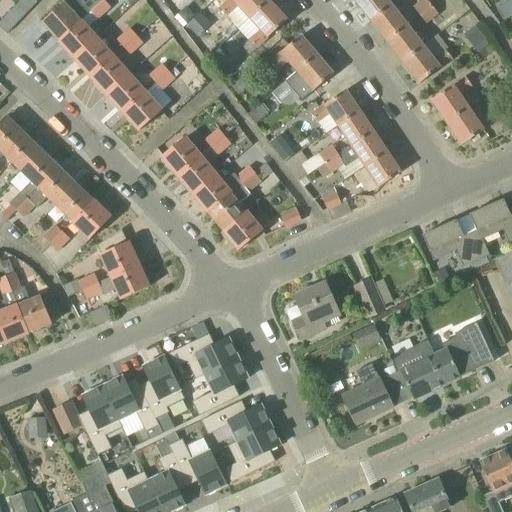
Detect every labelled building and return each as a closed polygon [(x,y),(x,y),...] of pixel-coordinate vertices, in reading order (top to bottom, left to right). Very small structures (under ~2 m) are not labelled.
[(20,21),(37,3),(33,0),(22,0),(11,12),(20,21)] [(92,12),(104,1),(103,0),(90,0),(85,5),(92,12)] [(239,29),(249,19),(269,1),(268,0),(229,0),(220,9),(239,29)] [(371,22),(392,5),(387,0),(354,0),(371,22)] [(419,17),(432,7),(426,0),(425,0),(413,9),(419,17)] [(511,0),(508,0),(498,5),(504,17),(511,13),(511,0)] [(104,1),(92,12),(81,22),(59,42),(75,60),(97,40),(87,29),(98,19),(110,8),(104,1)] [(250,41),(257,49),(287,21),(269,1),(249,19),(260,31),(250,41)] [(59,42),(81,22),(64,3),(42,23),(59,42)] [(387,42),(408,26),(392,5),(371,22),(387,42)] [(192,21),(188,25),(197,35),(217,17),(207,7),(192,21)] [(419,17),(425,25),(438,15),(434,10),(432,7),(419,17)] [(403,63),(424,47),(408,26),(387,42),(403,63)] [(465,34),(477,50),(488,43),(476,26),(465,34)] [(124,48),(136,36),(130,29),(117,41),(124,48)] [(136,36),(124,48),(130,55),(143,44),(136,36)] [(297,73),(318,55),(301,36),(270,63),(277,71),(288,62),(297,73)] [(91,77),(113,57),(97,40),(75,60),(91,77)] [(434,60),(424,47),(403,63),(420,85),(452,59),(446,51),(434,60)] [(286,82),(302,102),(334,75),(318,55),(297,73),(286,82)] [(107,95),(129,75),(113,57),(91,77),(107,95)] [(156,83),(168,72),(162,65),(150,76),(156,83)] [(168,72),(156,83),(162,91),(175,79),(168,72)] [(123,113),(145,93),(129,75),(107,95),(123,113)] [(241,76),(230,85),(239,95),(250,85),(241,76)] [(469,109),(460,95),(472,87),(466,78),(431,101),(447,124),(469,109)] [(338,127),(360,112),(346,91),(306,118),(312,127),(330,115),(338,127)] [(145,93),(123,113),(140,131),(162,111),(145,93)] [(256,125),(267,116),(259,106),(248,115),(256,125)] [(462,146),(484,131),(469,109),(447,124),(462,146)] [(338,127),(352,147),(374,132),(360,112),(338,127)] [(7,117),(0,124),(0,159),(4,155),(25,134),(7,117)] [(212,148),(225,137),(219,130),(206,141),(212,148)] [(365,167),(387,152),(374,132),(352,147),(339,156),(318,170),(323,178),(345,163),(346,166),(359,158),(365,167)] [(4,155),(21,172),(42,151),(25,134),(4,155)] [(231,145),(225,137),(212,148),(218,156),(231,145)] [(280,137),(271,144),(278,153),(287,145),(280,137)] [(178,176),(201,157),(185,138),(162,157),(178,176)] [(318,170),(339,156),(333,146),(302,166),(309,176),(318,170)] [(28,199),(38,189),(59,168),(42,151),(21,172),(32,182),(22,193),(28,199)] [(365,167),(379,188),(401,173),(387,152),(365,167)] [(216,176),(207,165),(201,157),(178,176),(193,195),(216,176)] [(266,164),(255,174),(255,175),(208,213),(224,232),(247,213),(240,205),(251,195),(249,192),(261,182),(272,172),(266,164)] [(234,174),(223,184),(216,176),(193,195),(208,213),(255,175),(255,174),(249,167),(237,178),(234,174)] [(47,198),(56,206),(76,184),(59,168),(38,189),(28,199),(17,211),(23,218),(35,206),(37,208),(47,198)] [(56,206),(73,222),(93,201),(76,184),(56,206)] [(341,204),(337,195),(334,188),(321,196),(323,200),(328,210),(341,204)] [(17,211),(28,199),(22,193),(10,205),(17,211)] [(511,245),(511,215),(511,216),(504,200),(470,215),(478,231),(482,240),(503,231),(510,247),(511,245)] [(73,222),(90,240),(111,218),(93,201),(73,222)] [(301,221),(298,214),(298,212),(282,219),(286,228),(301,221)] [(262,232),(247,213),(224,232),(239,251),(262,232)] [(482,240),(478,231),(464,237),(457,221),(423,236),(434,261),(456,251),(463,267),(489,256),(482,240)] [(51,245),(63,233),(56,226),(44,238),(51,245)] [(63,233),(51,245),(58,251),(69,239),(63,233)] [(112,278),(139,265),(129,243),(101,255),(112,278)] [(511,252),(495,260),(511,297),(511,252)] [(117,290),(122,300),(149,288),(139,265),(112,278),(98,284),(83,291),(87,300),(102,293),(104,296),(117,290)] [(52,292),(33,300),(30,301),(25,288),(21,289),(15,274),(6,277),(29,334),(52,324),(51,322),(62,317),(52,292)] [(83,291),(98,284),(94,275),(79,282),(83,291)] [(7,311),(0,313),(0,325),(7,343),(29,334),(6,277),(0,279),(0,287),(4,296),(2,297),(7,311)] [(384,311),(379,300),(371,281),(356,288),(369,317),(384,311)] [(339,316),(333,303),(325,284),(296,297),(299,305),(288,310),(287,314),(290,321),(294,322),(302,340),(325,329),(322,323),(339,316)] [(416,316),(410,304),(399,309),(404,321),(416,316)] [(431,358),(444,385),(460,378),(494,362),(477,324),(456,334),(458,338),(443,345),(446,351),(435,356),(431,358)] [(374,325),(357,332),(364,348),(381,340),(374,325)] [(209,335),(169,354),(176,368),(188,363),(196,380),(204,376),(239,359),(229,339),(215,346),(209,335)] [(418,347),(418,348),(391,360),(394,365),(393,365),(397,373),(391,376),(403,403),(414,398),(414,399),(444,385),(431,358),(435,356),(429,342),(418,347)] [(150,381),(140,386),(156,419),(169,413),(167,408),(185,400),(164,357),(143,367),(150,381)] [(213,393),(193,402),(199,416),(239,397),(234,386),(249,379),(239,359),(204,376),(213,393)] [(403,403),(391,376),(381,381),(377,372),(365,378),(368,384),(343,396),(356,425),(393,409),(393,408),(403,403)] [(122,377),(103,387),(119,421),(136,413),(146,433),(159,426),(156,419),(140,386),(136,379),(126,384),(122,377)] [(90,411),(79,416),(98,456),(112,449),(106,436),(123,428),(119,421),(103,387),(83,396),(90,411)] [(83,427),(80,420),(72,402),(53,411),(64,436),(83,427)] [(242,402),(202,421),(209,435),(229,426),(237,442),(271,426),(262,406),(247,413),(242,402)] [(45,419),(28,420),(28,440),(45,439),(45,419)] [(159,426),(146,433),(150,440),(163,434),(159,426)] [(237,464),(225,469),(232,483),(275,462),(270,451),(281,446),(271,426),(237,442),(228,447),(237,464)] [(182,440),(169,446),(172,453),(188,486),(199,481),(206,496),(226,486),(210,452),(192,460),(182,440)] [(511,497),(511,461),(507,450),(479,462),(493,492),(484,496),(490,511),(502,511),(499,505),(498,505),(498,504),(511,497)] [(165,473),(148,481),(163,511),(172,511),(185,506),(178,491),(188,486),(172,453),(159,460),(165,473)] [(105,486),(111,483),(107,476),(102,466),(100,462),(77,473),(87,494),(95,511),(117,511),(114,505),(105,486)] [(122,469),(107,476),(111,483),(124,511),(135,511),(138,511),(163,511),(148,481),(144,473),(127,481),(122,469)] [(405,494),(412,511),(441,511),(450,508),(438,480),(405,494)] [(38,511),(32,491),(11,498),(15,511),(38,511)] [(95,511),(87,494),(70,502),(74,511),(95,511)] [(378,511),(402,511),(397,498),(376,507),(378,511)]
